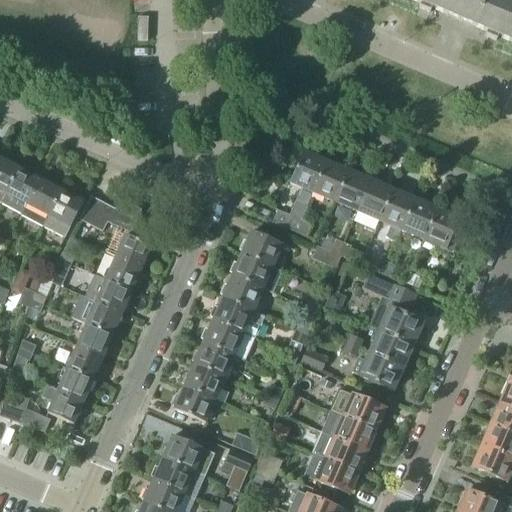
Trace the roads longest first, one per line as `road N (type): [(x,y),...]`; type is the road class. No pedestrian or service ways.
road 1 (residential): [(83,510),(210,190)]
road 2 (residential): [(511,102),(276,0)]
road 3 (residential): [(489,298),(398,511)]
road 4 (residential): [(210,190),(0,109)]
road 5 (residential): [(210,190),(221,164),(214,0)]
